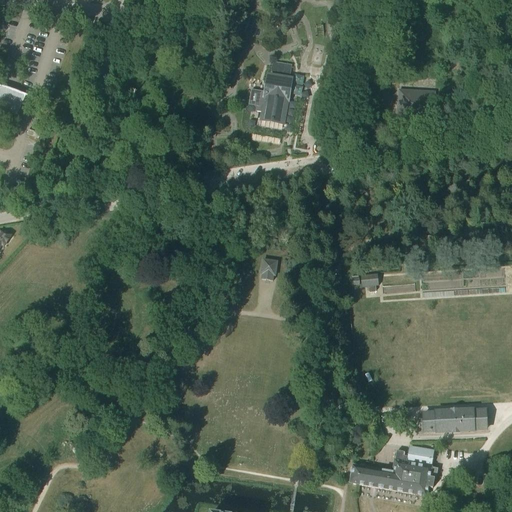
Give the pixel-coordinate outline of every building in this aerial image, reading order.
[(250,91),(247,105),(256,106),(255,112),(262,113),(261,121),(283,124),(290,83),(268,80),(266,93),(259,92),(250,91)] [(0,90),(0,112),(7,115),(16,118),(26,97),(28,97),(24,95),(17,92),(18,88),(12,86),(11,90),(8,89),(6,88),(5,92),(0,90)] [(434,120),(435,93),(399,91),(398,118),(408,119),(407,129),(423,129),(424,119),(434,120)] [(28,130),(27,136),(28,136),(29,137),(38,140),(40,134),(30,131),(28,130)] [(0,250),(5,244),(6,245),(11,239),(0,232),(0,231),(0,250)] [(263,261),(261,275),(263,275),(262,280),(267,281),(273,281),(273,276),(275,277),(277,262),(263,261)] [(376,292),(376,287),(379,287),(378,279),(361,280),(361,289),(368,288),(368,292),(370,294),(375,293),(376,292)] [(472,412),(472,411),(424,414),(425,420),(422,420),(422,426),(425,426),(425,433),(437,432),(437,433),(473,432),(473,431),(486,430),(485,412),(472,412)] [(431,467),(433,452),(409,448),(407,457),(402,457),(403,453),(397,452),(393,473),(353,467),(350,484),(422,496),(424,488),(433,489),(434,479),(437,480),(439,469),(431,467)]
